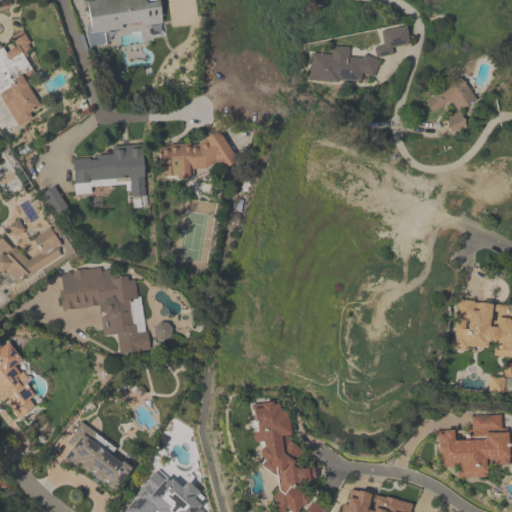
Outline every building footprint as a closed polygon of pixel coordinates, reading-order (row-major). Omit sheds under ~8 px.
[(158,0),(98,0),(85,2),(90,35),(162,26),(158,0)] [(381,32),(384,46),(375,47),(376,57),(393,55),(392,48),(409,45),(407,28),(381,32)] [(42,112),(22,77),(33,71),(23,55),(32,50),(22,32),(10,38),(15,46),(3,53),(0,47),(0,101),(15,127),(42,112)] [(361,83),(361,77),(377,77),(377,58),(349,58),(349,48),(332,48),(332,56),(310,56),(310,82),(361,83)] [(459,112),(476,101),(462,79),(424,103),(431,114),(450,103),(456,113),(444,121),(453,135),(468,126),(459,112)] [(158,147),(161,180),(191,177),(190,170),(229,166),(227,140),(158,147)] [(74,195),(91,194),(91,187),(130,185),(131,199),(145,198),(143,151),(72,154),(74,195)] [(41,194),(53,217),(67,210),(54,186),(41,194)] [(24,230),(18,220),(6,227),(13,238),(24,230)] [(65,254),(50,228),(32,238),(39,252),(26,259),(0,235),(0,273),(4,272),(17,284),(33,274),(37,270),(65,254)] [(103,337),(117,336),(119,355),(147,352),(138,268),(58,277),(62,311),(100,307),(103,337)] [(409,346),(418,311),(366,298),(345,382),(371,388),(383,340),(409,346)] [(511,358),(511,303),(457,300),(454,349),(492,351),(492,357),(511,358)] [(170,327),(155,325),(153,340),(168,342),(170,327)] [(19,420),(35,407),(29,399),(37,393),(16,367),(23,361),(4,338),(0,340),(0,404),(4,401),(19,420)] [(250,407),(259,473),(272,471),(278,511),(298,511),(307,511),(304,483),(315,482),(313,467),(297,469),(289,411),(280,412),(279,403),(250,407)] [(438,468),(457,468),(457,478),(486,478),(486,466),(509,466),(508,428),(501,428),(500,416),(472,416),(472,430),(459,430),(437,430),(438,468)] [(116,449),(80,423),(64,445),(71,450),(65,459),(113,495),(131,469),(112,455),(116,449)] [(154,474),(122,511),(151,511),(188,511),(192,508),(181,498),(188,489),(170,474),(164,482),(154,474)] [(409,511),(411,504),(347,490),(342,511),(409,511)]
